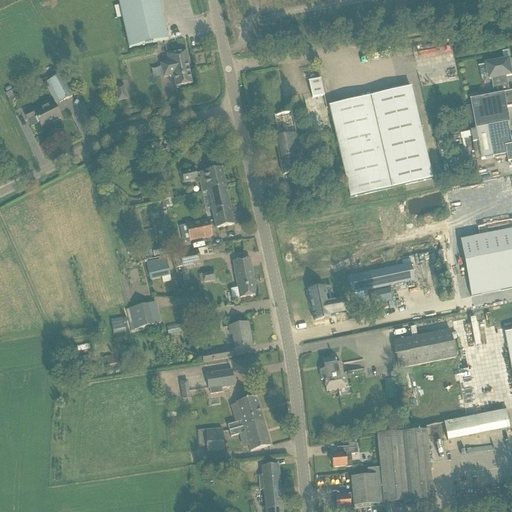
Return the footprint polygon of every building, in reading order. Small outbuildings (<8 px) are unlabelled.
[(118,0),(129,49),(168,40),(159,0),(118,0)] [(188,65),(189,65),(186,51),(167,55),(169,65),(167,66),(166,63),(160,64),(161,68),(167,66),(170,77),(173,76),(176,88),(192,84),(188,65)] [(493,96),(471,100),(476,130),(501,125),(511,123),(508,108),(511,106),(511,91),(510,92),(507,77),(511,76),(509,60),(499,62),(487,65),(490,80),(491,79),(494,95),(492,95),(493,96)] [(48,81),(60,103),(72,97),(61,75),(48,81)] [(319,77),(300,81),(311,130),(331,125),(319,77)] [(115,90),(115,92),(116,92),(118,101),(126,99),(123,85),(115,87),(115,90)] [(329,108),(330,114),(350,198),(432,179),(411,88),(329,107),(329,108)] [(61,118),(53,104),(44,108),(35,113),(33,109),(24,114),(28,121),(31,127),(39,123),(41,128),(42,128),(42,127),(52,121),(53,123),(61,118)] [(274,116),(279,138),(275,138),(283,176),(299,172),(296,162),(302,160),(292,112),(274,116)] [(508,124),(476,130),(482,160),(507,155),(508,163),(511,162),(511,140),(508,124)] [(151,165),(152,167),(164,163),(161,154),(167,152),(165,147),(147,153),(148,156),(143,158),(146,167),(151,165)] [(198,173),(198,174),(196,174),(195,170),(181,173),(183,183),(197,180),(197,178),(199,177),(202,193),(208,192),(216,229),(234,225),(222,168),(198,173)] [(159,183),(163,201),(173,199),(169,181),(159,183)] [(480,237),(460,241),(468,285),(471,297),(511,289),(511,220),(507,222),(508,225),(489,229),(488,225),(478,227),(480,237)] [(209,221),(186,225),(189,241),(212,236),(209,221)] [(152,249),(153,256),(176,252),(175,244),(152,249)] [(179,253),(182,268),(200,264),(198,250),(179,253)] [(146,263),(147,269),(150,280),(158,279),(170,276),(167,265),(166,259),(151,262),(148,263),(146,263)] [(238,288),(230,290),(232,300),(239,299),(246,297),(256,296),(250,259),(240,261),(233,262),(238,288)] [(402,265),(349,277),(353,295),(414,282),(409,259),(401,261),(402,265)] [(202,274),(203,283),(215,281),(214,272),(202,274)] [(321,277),(305,280),(312,310),(327,306),(327,303),(340,300),(338,289),(324,291),(321,277)] [(369,293),(372,306),(392,301),(389,288),(369,293)] [(148,305),(129,309),(132,323),(129,324),(130,331),(153,326),(148,305)] [(326,309),(328,315),(340,312),(339,306),(326,309)] [(127,331),(125,320),(111,323),(113,334),(127,331)] [(229,327),(230,335),(232,335),(235,349),(250,346),(248,334),(250,334),(248,323),(229,327)] [(197,332),(198,340),(212,338),(210,330),(197,332)] [(393,342),(399,369),(455,358),(450,331),(393,342)] [(201,355),(203,363),(212,361),(232,358),(231,350),(211,353),(201,355)] [(102,357),(104,367),(117,364),(115,355),(102,357)] [(336,365),(335,358),(322,360),(324,370),(319,371),(321,381),(324,380),(326,392),(338,389),(338,387),(347,385),(345,375),(342,376),(340,364),(336,365)] [(234,387),(232,370),(205,374),(208,389),(221,387),(221,389),(234,387)] [(181,399),(189,397),(188,390),(180,391),(181,399)] [(263,422),(256,397),(236,403),(241,422),(228,426),(229,432),(263,422)] [(511,424),(510,411),(446,420),(449,439),(511,430),(511,424)] [(250,452),(270,446),(263,422),(229,432),(231,437),(245,433),(250,452)] [(377,435),(380,468),(367,469),(368,476),(351,477),(353,494),(348,494),(348,497),(336,498),(337,510),(354,508),(354,506),(377,504),(377,506),(384,506),(384,504),(433,500),(427,430),(377,435)] [(224,450),(223,435),(214,436),(215,451),(224,450)] [(332,456),(333,468),(346,467),(346,468),(352,467),(351,458),(351,454),(357,454),(357,448),(349,449),(348,447),(336,448),(337,455),(332,456)] [(261,476),(259,476),(260,491),(263,491),(265,511),(282,511),(278,465),(268,466),(261,468),(261,476)]
